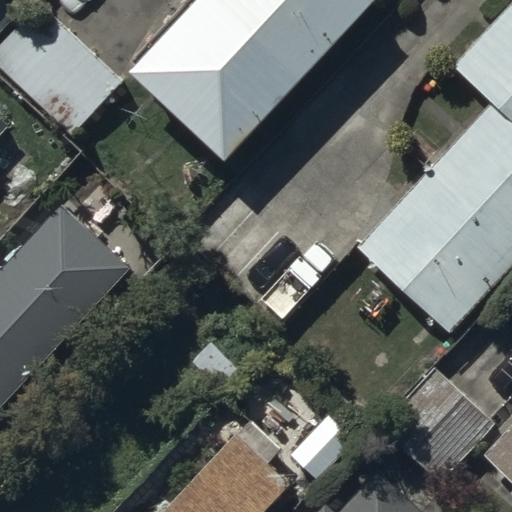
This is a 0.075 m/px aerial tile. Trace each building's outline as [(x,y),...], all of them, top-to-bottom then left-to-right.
[(53,0),(32,0),(0,34),(0,57),(72,127),(126,70),(53,0)] [(164,0),(122,46),(221,136),(345,0),(164,0)] [(511,0),(507,0),(455,57),(488,87),(350,238),(445,325),(511,252),(511,0)] [(0,123),(11,111),(0,101),(0,123)] [(0,389),(126,255),(59,193),(0,255),(0,389)] [(511,413),(485,443),(511,468),(511,413)] [(430,511),(373,460),(335,502),(322,490),(301,511),(430,511)]
